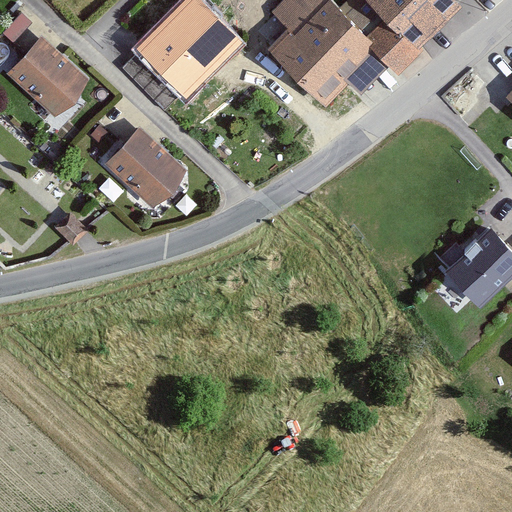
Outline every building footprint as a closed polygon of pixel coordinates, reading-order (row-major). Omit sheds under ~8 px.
[(244,42),(201,0),(187,0),(142,46),(144,48),(176,82),(191,95),(244,42)] [(373,35),(337,0),(287,0),(277,10),(293,28),(275,46),(332,106),(354,83),(364,93),(395,66),(373,35)] [(373,35),(395,66),(402,73),(431,46),(429,44),(467,10),(457,0),(383,0),(396,14),(373,35)] [(23,7),(7,28),(18,37),(34,16),(23,7)] [(95,83),(48,36),(15,69),(62,116),(95,83)] [(126,65),(159,99),(176,82),(144,48),(126,65)] [(189,175),(143,129),(110,161),(156,208),(189,175)] [(511,250),(492,230),(446,273),(480,308),(511,278),(511,250)]
